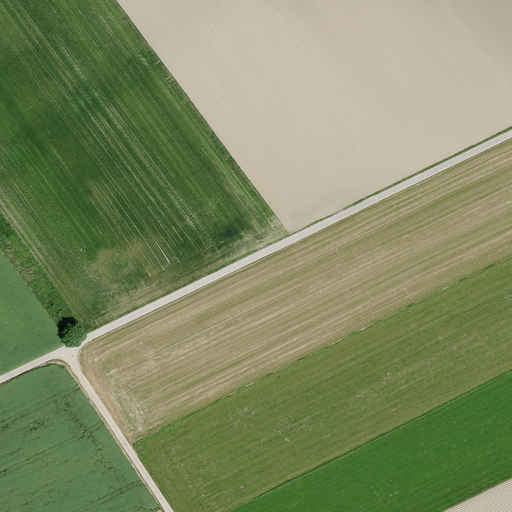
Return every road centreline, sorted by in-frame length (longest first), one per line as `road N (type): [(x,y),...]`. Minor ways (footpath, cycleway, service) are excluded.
road 1 (track): [(511,135),(0,387)]
road 2 (track): [(65,356),(166,511)]
